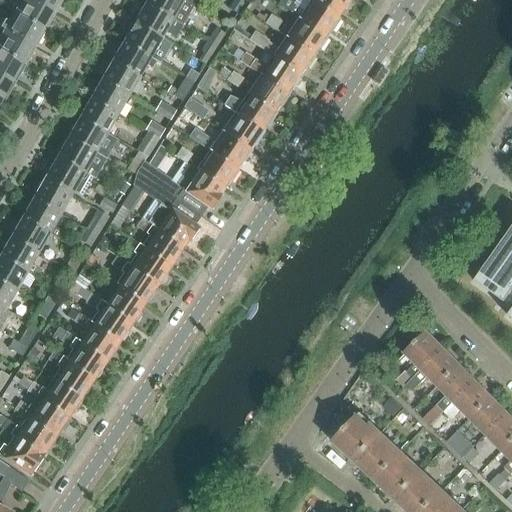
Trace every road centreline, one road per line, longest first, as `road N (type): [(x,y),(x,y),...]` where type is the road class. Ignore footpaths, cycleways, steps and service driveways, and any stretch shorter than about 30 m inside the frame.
road 1 (tertiary): [(67,511),(410,0)]
road 2 (residential): [(107,0),(0,181)]
road 3 (residential): [(295,442),(408,282)]
road 4 (residential): [(408,282),(511,384)]
road 5 (residential): [(408,282),(487,169)]
